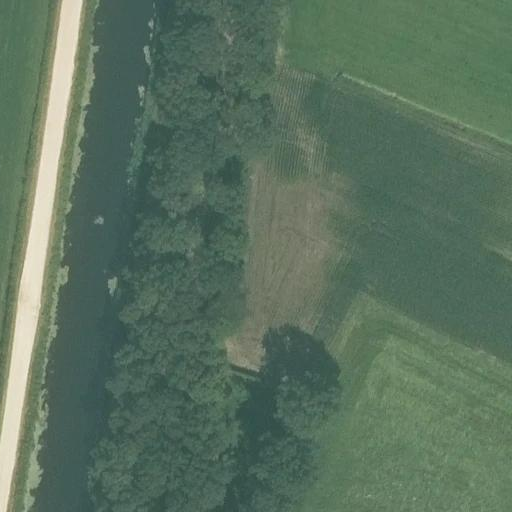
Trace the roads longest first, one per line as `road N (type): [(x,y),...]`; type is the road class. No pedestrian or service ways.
road 1 (track): [(1,511),(75,0)]
road 2 (track): [(110,477),(180,0)]
